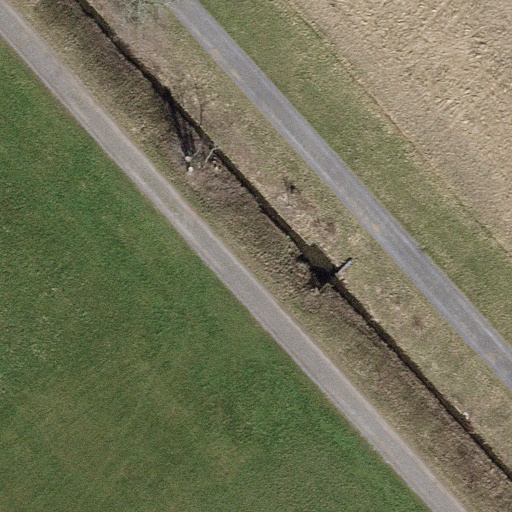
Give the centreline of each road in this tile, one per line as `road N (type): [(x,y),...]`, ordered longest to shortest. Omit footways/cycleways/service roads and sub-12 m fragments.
road 1 (track): [(458,511),(0,6)]
road 2 (track): [(511,371),(177,0)]
